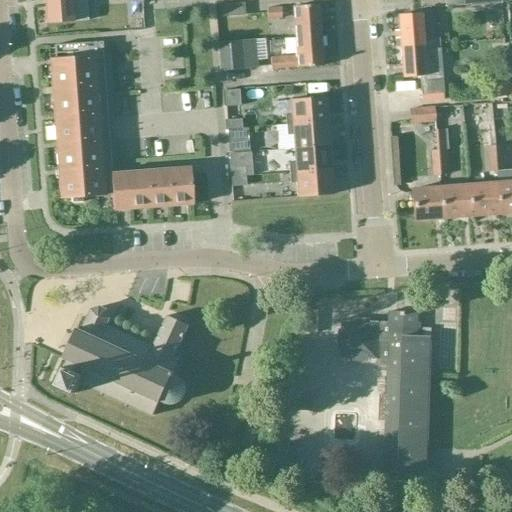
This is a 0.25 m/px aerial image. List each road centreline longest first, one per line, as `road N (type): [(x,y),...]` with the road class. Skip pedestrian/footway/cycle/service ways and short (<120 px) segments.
road 1 (residential): [(344,272),(293,275),(215,259),(27,266),(15,250),(0,43)]
road 2 (residential): [(376,269),(356,0)]
road 3 (secondary): [(211,511),(61,440)]
road 4 (residential): [(376,269),(511,259)]
